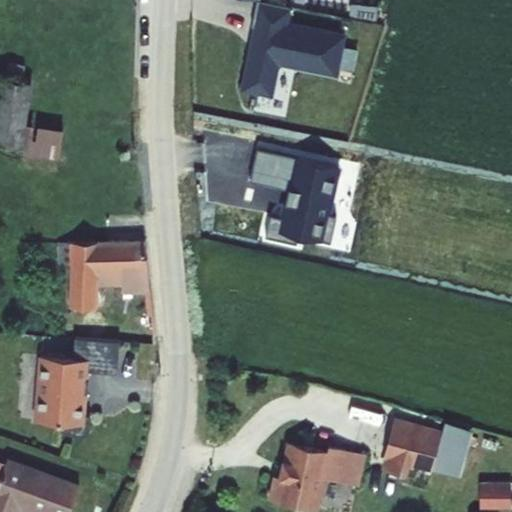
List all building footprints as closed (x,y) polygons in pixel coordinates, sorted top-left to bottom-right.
[(42,0),(42,3),(87,13),(89,0),(42,0)] [(293,12),(261,5),(255,30),(261,31),(260,38),(263,39),(261,47),(254,52),(246,92),(275,98),(282,66),(340,78),(348,38),(290,26),(293,12)] [(8,153),(40,156),(44,129),(47,100),(35,99),(36,87),(17,85),(8,153)] [(48,89),(36,87),(35,99),(47,100),(48,89)] [(40,160),(64,163),(67,134),(44,129),(40,156),(40,160)] [(127,302),(154,301),(154,295),(149,246),(82,255),(78,317),(101,317),(101,295),(127,295),(127,302)] [(119,381),(121,349),(77,346),(75,366),(43,364),(38,429),(69,432),(68,443),(91,444),(93,423),(86,422),(88,401),(89,387),(89,379),(119,381)] [(434,444),(385,432),(377,466),(426,478),(434,444)] [(326,447),(326,452),(286,447),(279,483),(273,482),(271,506),(318,511),(323,480),(338,482),(343,450),(326,447)] [(362,452),(343,450),(338,482),(357,484),(362,452)] [(78,511),(84,496),(0,468),(0,501),(1,502),(0,505),(0,511),(78,511)] [(511,476),(480,476),(480,504),(511,504),(511,476)]
